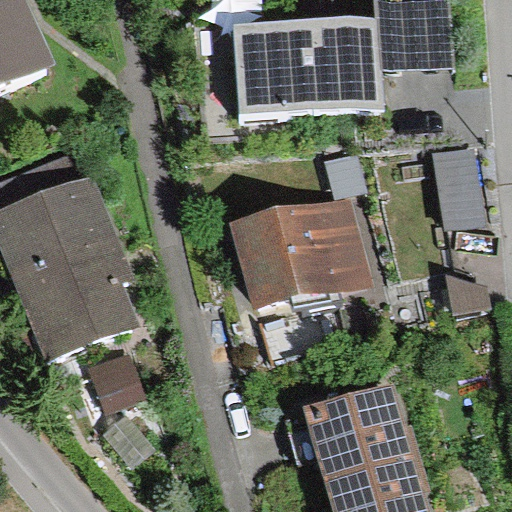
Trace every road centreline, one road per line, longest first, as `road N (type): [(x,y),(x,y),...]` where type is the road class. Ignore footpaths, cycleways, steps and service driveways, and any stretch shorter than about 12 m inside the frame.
road 1 (residential): [(502,0),(511,148)]
road 2 (residential): [(82,511),(0,410)]
